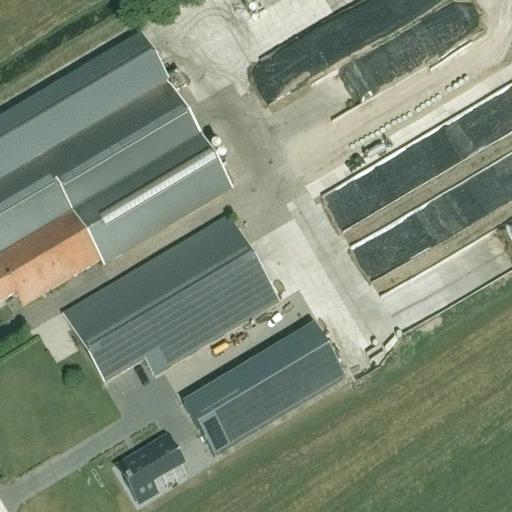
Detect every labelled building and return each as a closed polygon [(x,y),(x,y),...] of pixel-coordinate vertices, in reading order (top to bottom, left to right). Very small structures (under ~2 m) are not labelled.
[(464,0),(441,16),(450,30),(461,22),(470,35),(485,25),(468,0),(464,0)] [(372,2),(347,17),(365,48),(382,38),(376,29),(385,24),(372,2)] [(328,83),(341,107),(434,55),(421,32),(328,83)] [(176,101),(141,41),(0,124),(0,304),(14,296),(22,309),(100,262),(102,266),(191,214),(230,191),(201,143),(191,127),(176,101)] [(376,134),(437,98),(427,80),(365,117),(376,134)] [(154,377),(278,304),(228,219),(191,241),(63,317),(104,386),(145,362),(154,377)] [(271,278),(294,265),(288,256),(265,269),(271,278)] [(258,433),(227,380),(183,406),(214,459),(258,433)] [(157,495),(152,486),(181,468),(165,440),(120,467),(128,481),(125,483),(139,506),(157,495)]
